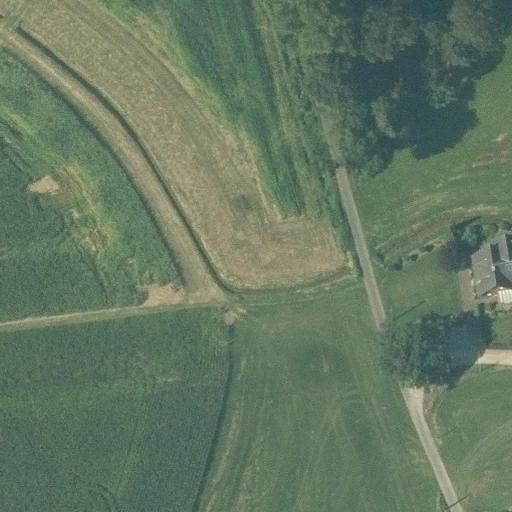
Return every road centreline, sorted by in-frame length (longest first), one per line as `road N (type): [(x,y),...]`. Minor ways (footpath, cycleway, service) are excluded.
road 1 (unclassified): [(295,0),(403,370)]
road 2 (residential): [(403,370),(461,511)]
